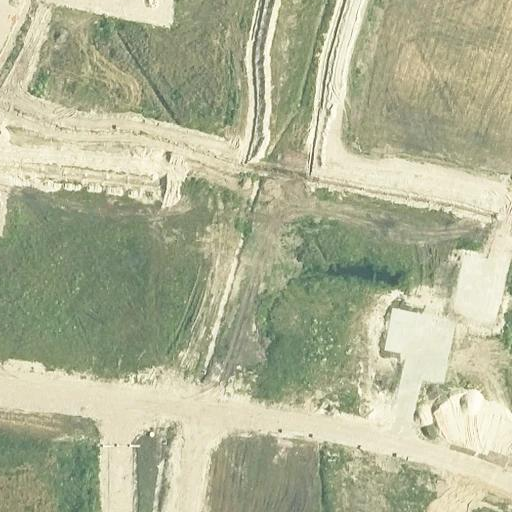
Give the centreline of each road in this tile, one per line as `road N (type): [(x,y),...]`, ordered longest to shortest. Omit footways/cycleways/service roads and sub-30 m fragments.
road 1 (residential): [(511,209),(324,168),(337,56),(356,0)]
road 2 (residential): [(511,485),(349,435),(205,417)]
road 3 (residential): [(128,406),(0,388)]
